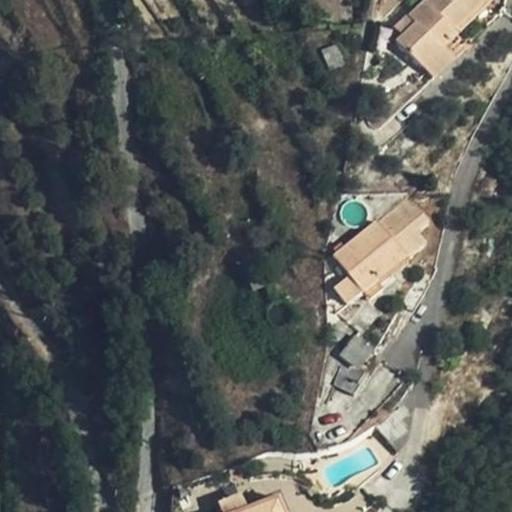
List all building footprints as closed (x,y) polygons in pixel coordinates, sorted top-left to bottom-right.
[(461,30),(490,0),(489,0),(432,0),(414,19),(421,27),(404,44),(433,72),(452,51),(466,35),(461,30)] [(462,59),(452,51),(433,72),(442,81),(462,59)] [(343,71),(336,52),(319,58),(326,78),(343,71)] [(423,248),(414,237),(427,226),(409,201),(332,263),(347,283),(334,294),(346,310),(423,248)] [(373,357),(353,343),(339,363),(359,378),(373,357)] [(409,438),(401,427),(411,419),(403,409),(377,429),(392,450),(409,438)] [(213,511),(235,511),(231,501),(213,509),(213,511)] [(276,511),(272,503),(248,511),(276,511)]
